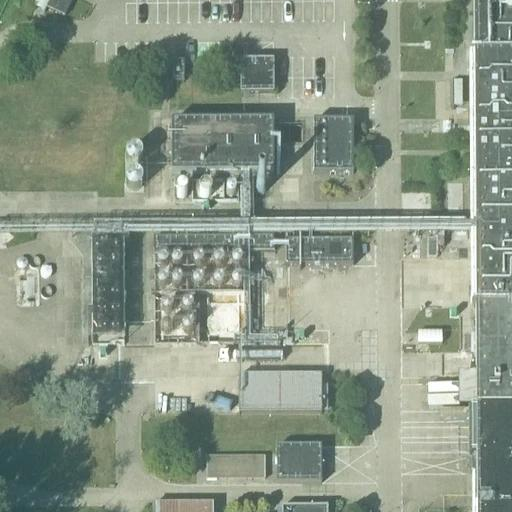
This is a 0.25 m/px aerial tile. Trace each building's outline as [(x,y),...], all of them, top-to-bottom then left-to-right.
[(72,1),(69,0),(50,0),(45,12),(63,20),(72,1)] [(511,511),(511,0),(473,0),(475,511),(511,511)] [(272,63),(240,63),(240,96),(272,96),(272,63)] [(171,176),(236,176),(272,176),(272,124),(171,124),(171,176)] [(313,175),(352,175),(351,124),(313,124),(313,175)] [(408,219),(375,218),(374,231),(408,232),(408,219)] [(114,316),(131,314),(122,238),(89,242),(100,328),(115,326),(114,316)] [(153,239),(153,255),(271,254),(271,239),(153,239)] [(284,244),(284,245),(284,268),(351,268),(351,243),(284,244)] [(237,378),(237,411),(237,416),(319,416),(318,378),(237,378)] [(275,449),(275,486),(320,485),(320,449),(275,449)] [(263,460),(206,460),(206,483),(263,483),(263,460)]
